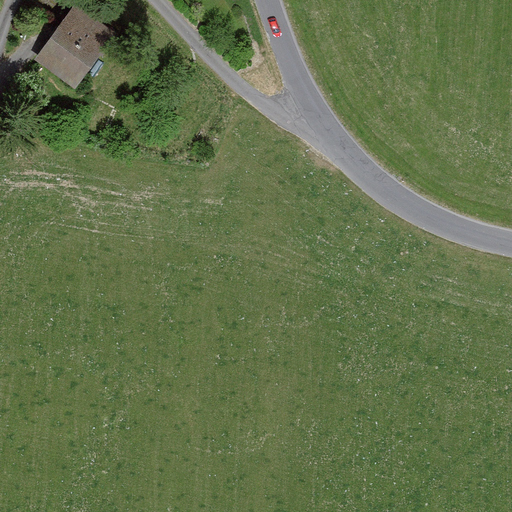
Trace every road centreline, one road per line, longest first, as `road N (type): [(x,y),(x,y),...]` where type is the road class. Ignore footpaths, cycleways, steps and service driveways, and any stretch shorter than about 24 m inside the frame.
road 1 (residential): [(353,161),(269,107),(154,0)]
road 2 (tertiary): [(268,0),(305,89),(353,161)]
road 3 (tertiary): [(353,161),(428,218),(511,244)]
